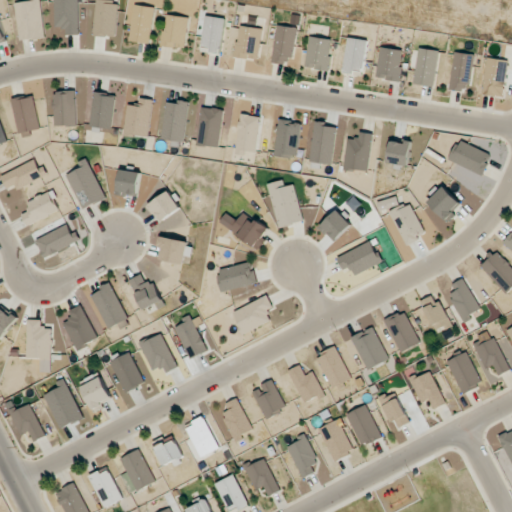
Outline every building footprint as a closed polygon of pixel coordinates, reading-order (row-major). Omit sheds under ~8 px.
[(19,40),(45,38),(41,0),(31,0),(32,1),(16,3),(19,40)] [(54,0),(56,28),(66,28),(66,35),(80,35),(79,0),(54,0)] [(120,2),(102,0),(97,0),(93,35),(115,37),(120,2)] [(151,43),(154,7),(134,5),(131,42),(151,43)] [(163,47),(186,49),(189,17),(165,15),(163,47)] [(225,18),(205,16),(202,51),(221,52),(225,18)] [(263,28),(239,26),(236,57),(259,59),(263,28)] [(294,27),(275,26),(273,64),(292,65),(294,27)] [(332,39),(309,37),(306,68),(330,70),(332,39)] [(364,75),(367,40),(347,38),(344,73),(364,75)] [(403,50),(380,48),(377,79),(401,81),(403,50)] [(415,84),(435,86),(438,50),(418,48),(415,84)] [(468,93),(474,55),(455,52),(449,90),(468,93)] [(483,95),(503,98),(508,61),(488,58),(483,95)] [(55,126),(77,126),(76,91),(54,92),(55,126)] [(117,96),(96,92),(90,126),(111,129),(117,96)] [(19,134),(41,129),(33,96),(12,100),(19,134)] [(154,100),(139,98),(137,106),(129,105),(124,134),(148,138),(154,100)] [(162,139),(183,143),(190,102),(178,100),(177,104),(168,102),(162,139)] [(220,147),(223,109),(201,107),(198,145),(220,147)] [(237,152),(256,154),(261,117),(241,115),(237,152)] [(0,144),(8,142),(0,118),(0,144)] [(301,122),(279,120),(276,156),(297,158),(301,122)] [(311,163),(333,165),(337,125),(315,123),(311,163)] [(349,138),(345,168),(369,172),(374,134),(360,132),(360,139),(349,138)] [(389,163),(409,166),(412,143),(391,140),(389,163)] [(450,160),(482,175),(491,154),(459,140),(450,160)] [(107,198),(87,158),(78,163),(81,168),(67,175),(84,209),(107,198)] [(16,186),(18,190),(44,177),(36,160),(2,176),(8,189),(16,186)] [(138,197),(142,173),(122,170),(118,193),(138,197)] [(269,184),(279,228),(304,222),(295,184),(286,187),(284,180),(269,184)] [(461,203),(444,187),(428,203),(449,223),(457,214),(454,212),(461,203)] [(27,201),(30,211),(23,214),(27,224),(59,214),(52,193),(27,201)] [(150,203),(158,222),(181,211),(173,193),(150,203)] [(407,244),(426,234),(410,202),(390,213),(407,244)] [(227,213),(221,223),(258,249),(271,230),(244,211),(237,220),(227,213)] [(352,226),(339,211),(321,227),(335,242),(352,226)] [(37,240),(45,258),(79,242),(71,224),(37,240)] [(161,260),(185,264),(189,241),(162,237),(160,247),(163,248),(161,260)] [(353,267),(355,274),(382,264),(374,243),(338,256),(343,270),(353,267)] [(507,294),(511,288),(511,267),(496,251),(480,266),(507,294)] [(222,291),(256,286),(253,263),(218,268),(222,291)] [(158,309),(165,306),(155,281),(147,284),(143,275),(131,280),(143,310),(156,305),(158,309)] [(483,311),(463,278),(452,285),(456,291),(449,295),(465,322),(483,311)] [(109,329),(129,319),(111,282),(102,287),(103,290),(93,295),(109,329)] [(437,332),(451,325),(436,294),(421,301),(437,332)] [(245,334),(272,321),(268,312),(275,309),(268,295),(234,312),(245,334)] [(98,340),(82,305),(69,311),(73,319),(65,323),(77,349),(98,340)] [(0,308),(0,337),(2,339),(18,320),(2,306),(0,308)] [(405,311),(386,320),(401,353),(421,343),(405,311)] [(174,325),(192,360),(209,350),(192,316),(174,325)] [(27,358),(52,358),(52,328),(42,328),(42,320),(28,320),(27,358)] [(368,370),(390,359),(374,327),(352,338),(368,370)] [(178,367),(162,333),(141,344),(154,372),(164,367),(167,373),(178,367)] [(510,371),(496,337),(476,345),(485,369),(494,365),(499,375),(510,371)] [(316,357),(333,389),(353,379),(336,347),(316,357)] [(448,362),(463,393),(483,384),(467,352),(448,362)] [(145,384),(133,353),(112,361),(124,392),(145,384)] [(306,375),(301,365),(289,371),(305,403),(324,394),(314,372),(306,375)] [(430,399),(434,409),(446,404),(432,371),(411,379),(421,403),(430,399)] [(84,418),(65,379),(56,383),(59,389),(45,395),(61,429),(84,418)] [(288,408),(273,380),(253,391),(267,418),(288,408)] [(395,429),(410,423),(398,392),(382,398),(395,429)] [(233,439),(253,431),(239,398),(226,404),(229,411),(223,413),(233,439)] [(35,442),(46,436),(31,403),(11,412),(22,435),(30,431),(35,442)] [(348,414),(363,447),(382,438),(367,405),(348,414)] [(187,426),(195,448),(192,450),(196,460),(220,451),(207,418),(187,426)] [(319,429),(335,462),(355,452),(339,420),(319,429)] [(511,430),(500,435),(511,465),(511,430)] [(315,473),(312,466),(318,463),(307,436),(288,445),(303,478),(315,473)] [(165,466),(184,457),(176,439),(157,448),(165,466)] [(121,458),(128,473),(123,475),(130,494),(156,483),(142,450),(121,458)] [(245,467),(256,490),(264,487),(268,497),(281,491),(265,457),(245,467)] [(90,477),(105,508),(124,499),(109,468),(90,477)] [(217,483),(230,511),(239,508),(240,510),(250,506),(235,474),(217,483)] [(57,492),(66,511),(89,511),(76,483),(57,492)] [(212,511),(209,500),(188,508),(189,511),(212,511)]
